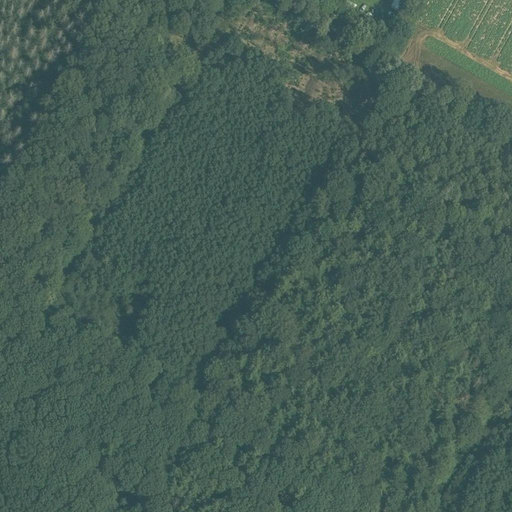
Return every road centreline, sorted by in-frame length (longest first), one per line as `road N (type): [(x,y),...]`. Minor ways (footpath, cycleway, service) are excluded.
road 1 (track): [(388,511),(0,288)]
road 2 (track): [(511,129),(379,53)]
road 3 (track): [(511,382),(434,511)]
